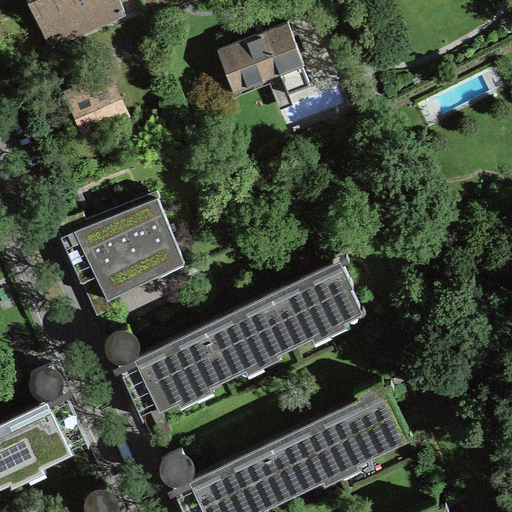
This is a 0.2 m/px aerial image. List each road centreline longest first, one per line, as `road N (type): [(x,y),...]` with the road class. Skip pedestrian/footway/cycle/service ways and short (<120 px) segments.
road 1 (residential): [(17,209),(9,231),(54,334)]
road 2 (residential): [(81,320),(38,215),(17,209)]
road 3 (residential): [(54,334),(110,456)]
road 4 (residential): [(137,441),(81,320)]
